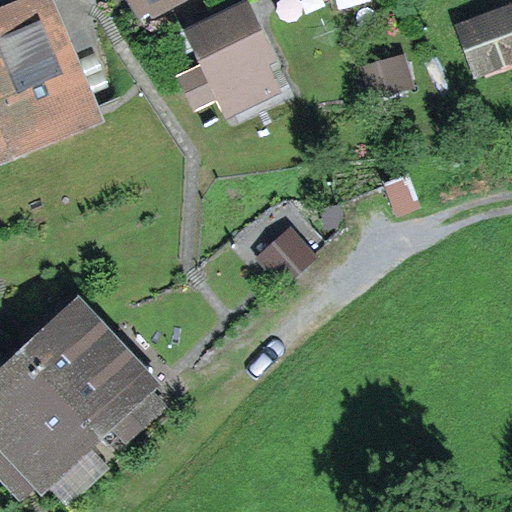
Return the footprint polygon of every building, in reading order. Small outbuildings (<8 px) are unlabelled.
[(156,0),(128,0),(135,11),(156,0)] [(54,11),(0,34),(0,142),(93,104),(54,11)] [(511,12),(463,30),(477,69),(511,56),(511,12)] [(271,93),(256,60),(261,58),(241,16),(198,37),(233,111),(271,93)] [(390,65),(368,71),(374,93),(397,86),(390,65)] [(137,318),(179,361),(274,272),(232,228),(137,318)] [(76,326),(32,367),(87,426),(131,384),(76,326)] [(0,420),(43,466),(87,426),(32,367),(0,397),(0,420)]
